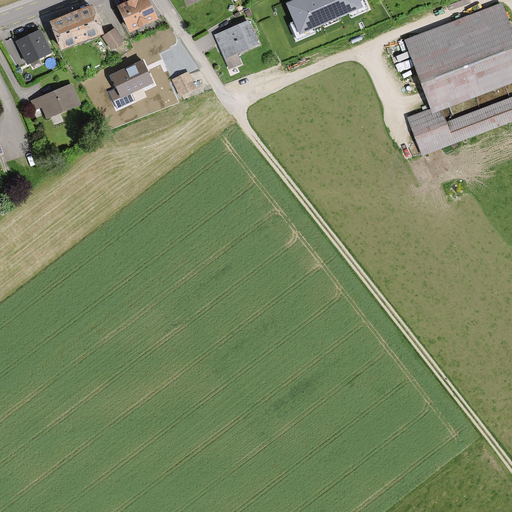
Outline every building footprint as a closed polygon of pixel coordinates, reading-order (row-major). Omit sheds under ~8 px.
[(149,0),(128,0),(116,6),(129,33),(158,19),(149,0)] [(292,0),(286,3),(299,35),(363,7),(360,0),(292,0)] [(511,28),(501,0),(403,39),(430,106),(406,116),(421,155),(511,118),(511,93),(446,119),(442,109),(511,82),(511,28)] [(92,9),(50,27),(55,39),(62,55),(102,39),(92,9)] [(234,28),(214,36),(228,71),(238,67),(242,65),(238,56),(240,55),(259,48),(248,22),(234,28)] [(114,29),(103,37),(112,51),(124,43),(122,41),(114,29)] [(40,32),(16,42),(27,67),(51,57),(40,32)] [(143,60),(110,75),(116,89),(108,92),(116,109),(135,100),(132,93),(154,83),(143,60)] [(188,70),(171,78),(180,96),(197,87),(188,70)] [(72,82),(37,97),(46,118),(81,104),(72,82)]
